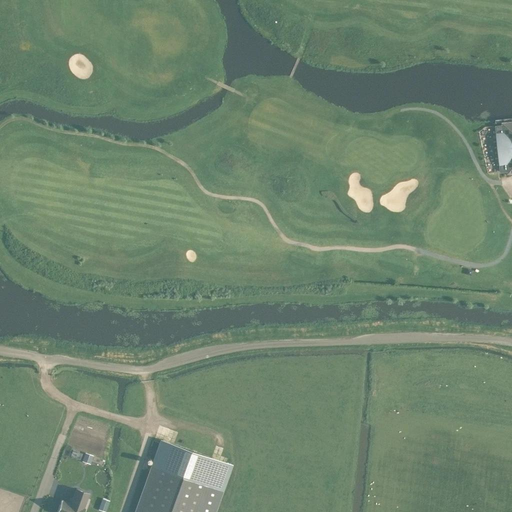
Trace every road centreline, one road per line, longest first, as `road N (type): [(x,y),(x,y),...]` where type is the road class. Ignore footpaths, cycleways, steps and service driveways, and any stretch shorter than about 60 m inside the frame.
road 1 (unclassified): [(511,341),(242,346),(146,368),(0,351)]
road 2 (track): [(118,511),(150,424),(146,368)]
